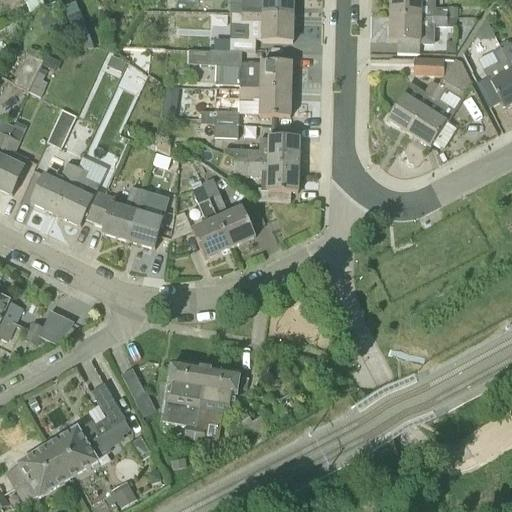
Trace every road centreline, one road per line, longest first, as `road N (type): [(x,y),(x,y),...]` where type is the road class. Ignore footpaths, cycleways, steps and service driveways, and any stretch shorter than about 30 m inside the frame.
road 1 (residential): [(133,297),(184,303),(230,296),(341,241)]
road 2 (residential): [(369,353),(431,457),(464,455),(511,425)]
road 3 (residential): [(363,189),(341,154),(345,0)]
road 4 (residential): [(0,398),(108,337),(133,297)]
road 5 (residential): [(363,189),(388,203),(425,200),(511,157)]
road 6 (residential): [(0,238),(133,297)]
